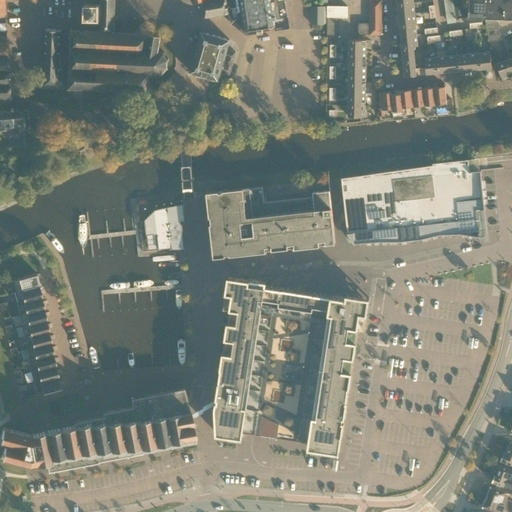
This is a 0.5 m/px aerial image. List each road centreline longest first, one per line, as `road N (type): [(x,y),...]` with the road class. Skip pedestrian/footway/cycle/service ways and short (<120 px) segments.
road 1 (residential): [(388,0),(383,77),(511,80)]
road 2 (secondary): [(448,481),(504,359)]
